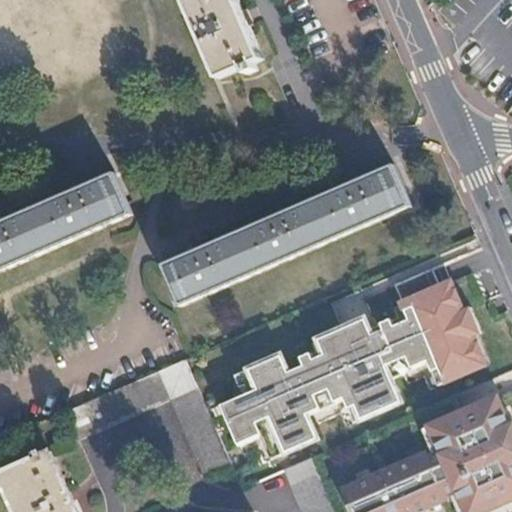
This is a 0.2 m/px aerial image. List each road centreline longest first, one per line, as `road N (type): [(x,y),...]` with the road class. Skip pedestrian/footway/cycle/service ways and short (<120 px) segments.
road 1 (unknown): [(504,235),(326,315)]
road 2 (residential): [(399,0),(459,135)]
road 3 (residential): [(459,135),(511,254)]
